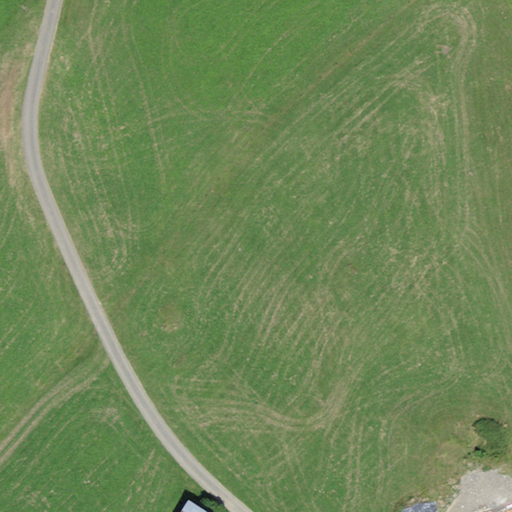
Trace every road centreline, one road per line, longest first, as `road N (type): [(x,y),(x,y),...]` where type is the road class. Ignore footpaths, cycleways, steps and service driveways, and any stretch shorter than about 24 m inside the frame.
road 1 (residential): [(239,511),(145,407),(39,183),(29,127),(58,0)]
road 2 (track): [(106,334),(0,457)]
